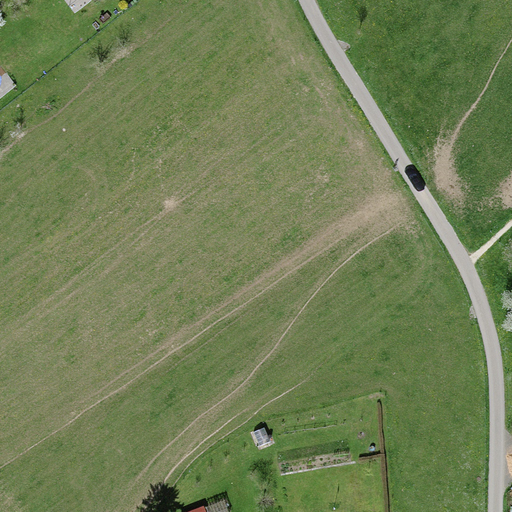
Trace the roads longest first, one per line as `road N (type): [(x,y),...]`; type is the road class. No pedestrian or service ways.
road 1 (residential): [(308,0),(479,301),(497,390),(496,511)]
road 2 (track): [(136,511),(199,443),(329,353),(448,235)]
